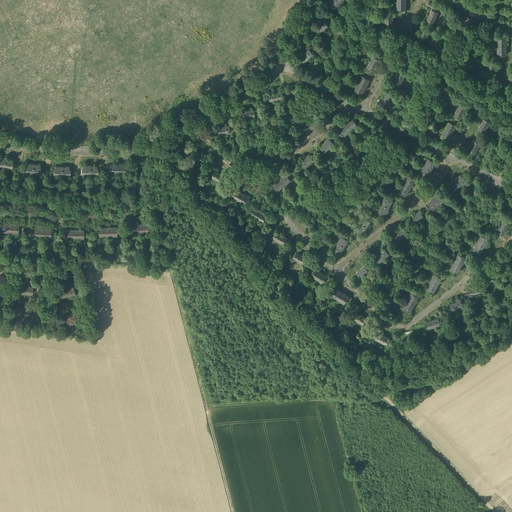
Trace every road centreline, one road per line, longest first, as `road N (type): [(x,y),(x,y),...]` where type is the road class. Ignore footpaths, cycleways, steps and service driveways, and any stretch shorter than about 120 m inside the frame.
road 1 (track): [(154,209),(233,511)]
road 2 (track): [(207,407),(385,397)]
road 3 (track): [(385,397),(494,511)]
